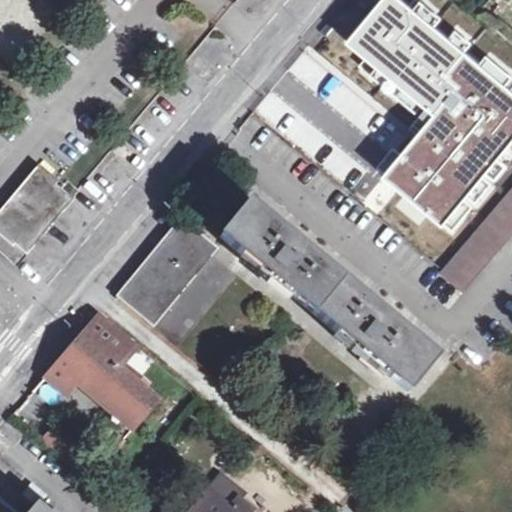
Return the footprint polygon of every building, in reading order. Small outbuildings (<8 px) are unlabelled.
[(388,28),(381,37),(366,55),(403,87),(406,84),(419,69),(394,49),(401,39),(388,28)] [(443,58),(417,88),(430,99),(456,69),(443,58)] [(419,69),(406,84),(412,89),(425,74),(419,69)] [(50,229),(80,193),(46,162),(0,217),(0,247),(21,263),(50,229)] [(461,291),(511,233),(511,188),(438,272),(461,291)] [(445,358),(255,198),(225,235),(418,393),(445,358)] [(219,249),(183,219),(157,250),(116,297),(153,327),(219,249)] [(137,349),(98,316),(48,377),(71,397),(88,379),(116,403),(109,411),(134,433),(158,404),(119,370),(137,349)] [(105,468),(58,426),(46,440),(93,482),(105,468)] [(197,511),(244,511),(239,506),(243,502),(223,484),(197,511)] [(8,494),(3,500),(14,511),(36,511),(38,511),(13,489),(8,494)] [(14,511),(3,500),(0,497),(0,511),(14,511)]
